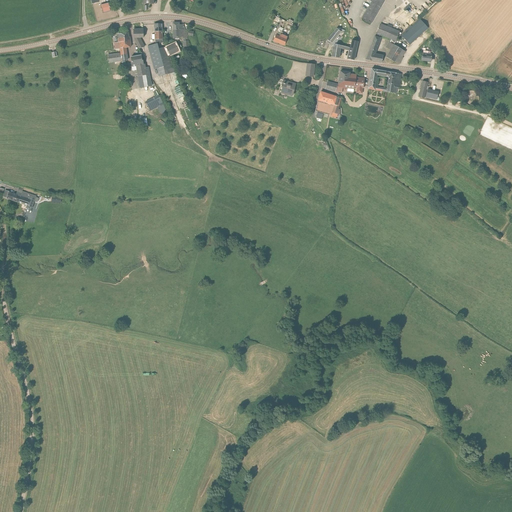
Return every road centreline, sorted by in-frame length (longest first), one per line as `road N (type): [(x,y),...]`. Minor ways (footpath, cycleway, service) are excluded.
road 1 (track): [(3,249),(2,294),(31,417),(19,511)]
road 2 (tertiary): [(511,88),(324,60)]
road 3 (track): [(313,116),(338,175),(330,224),(375,260)]
road 4 (tertiary): [(324,60),(167,17)]
